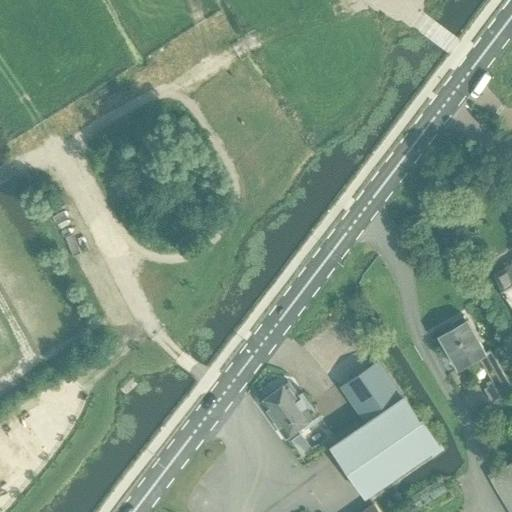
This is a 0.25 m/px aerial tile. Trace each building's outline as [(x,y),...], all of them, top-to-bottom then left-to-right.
[(511,268),(497,278),(511,303),(511,302),(511,268)] [(453,329),(440,336),(458,368),(478,357),(493,383),(484,388),(492,403),(511,391),(511,388),(489,348),(485,351),(468,320),(466,321),(463,316),(450,324),(453,329)] [(405,396),(379,360),(342,387),(367,422),(405,396)] [(306,429),(321,418),(304,394),(300,397),(288,380),(259,401),(287,439),(304,426),(306,429)] [(405,396),(367,422),(333,447),(367,495),(440,445),(423,420),(422,420),(405,396)] [(511,511),(511,461),(489,474),(511,511)]
